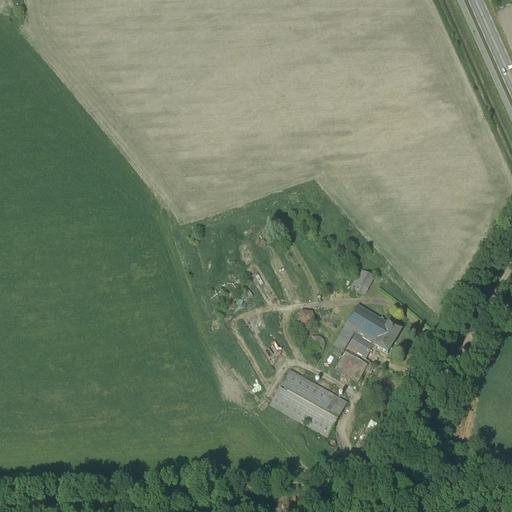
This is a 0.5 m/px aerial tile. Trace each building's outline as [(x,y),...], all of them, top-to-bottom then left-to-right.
[(364,297),(374,280),(360,271),(350,289),(364,297)] [(388,324),(358,307),(345,328),(356,335),(335,370),(358,384),(370,364),(366,361),(375,346),(374,346),(387,354),(401,331),(388,323),(388,324)] [(301,323),(314,327),(319,314),(305,309),(301,323)] [(327,440),(347,404),(289,372),(269,408),(327,440)] [(361,436),(372,442),(381,425),(371,419),(361,436)]
